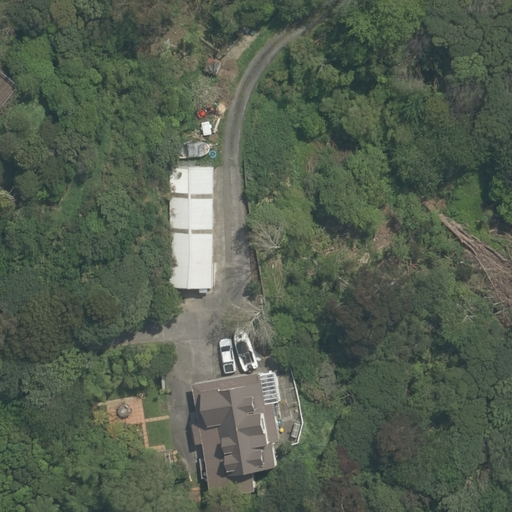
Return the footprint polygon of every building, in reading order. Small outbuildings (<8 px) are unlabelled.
[(242,37),(252,24),(237,13),(228,26),(242,37)] [(156,66),(165,52),(152,43),(143,58),(156,66)] [(218,76),(223,63),(209,58),(204,71),(218,76)] [(0,116),(25,86),(0,66),(0,116)] [(169,287),(215,287),(216,168),(170,167),(169,287)] [(258,361),(274,359),(273,353),(280,352),(279,338),(256,341),(258,361)] [(206,447),(214,496),(260,488),(257,470),(279,466),(274,438),(283,437),(277,399),(267,401),(264,380),(262,381),(261,372),(194,383),(199,417),(195,420),(194,425),(196,442),(199,445),(206,447)]
